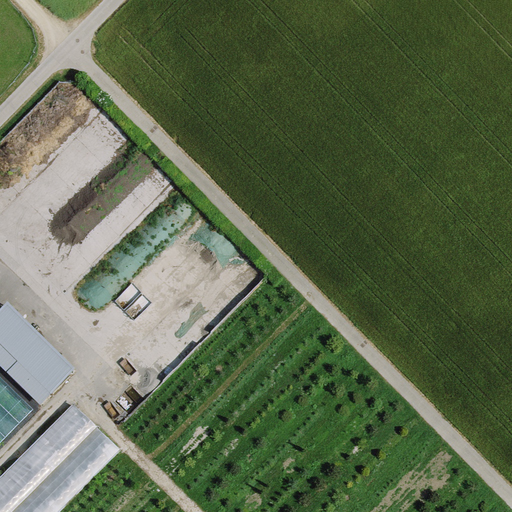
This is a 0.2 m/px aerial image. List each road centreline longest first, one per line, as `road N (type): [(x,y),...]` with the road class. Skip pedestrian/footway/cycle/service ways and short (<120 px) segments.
road 1 (track): [(511,496),(24,0)]
road 2 (track): [(0,460),(95,368),(0,272)]
road 3 (track): [(0,118),(116,0)]
